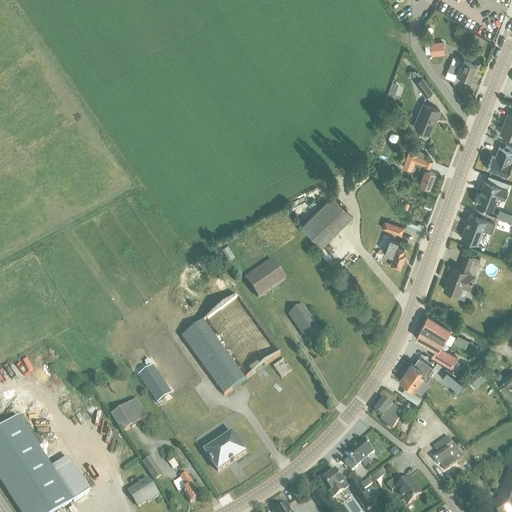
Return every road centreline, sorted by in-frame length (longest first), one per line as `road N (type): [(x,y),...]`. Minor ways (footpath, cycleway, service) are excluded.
road 1 (tertiary): [(413,308),(511,44)]
road 2 (tertiary): [(229,511),(322,445),(354,409)]
road 3 (residential): [(455,511),(415,455),(354,409)]
